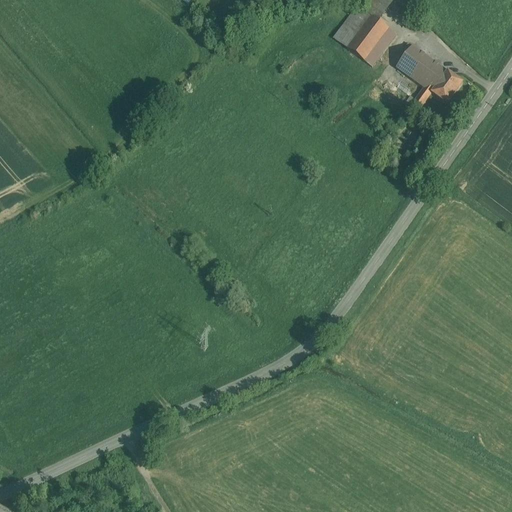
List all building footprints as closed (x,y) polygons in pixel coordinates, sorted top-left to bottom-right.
[(371,0),(362,12),(371,19),(371,18),(378,23),(394,0),(371,0)] [(371,19),(347,51),(364,63),(370,55),(378,61),(388,47),(380,41),(388,30),(378,23),(371,18),(371,19)] [(396,36),(388,30),(380,41),(388,47),(396,36)] [(408,45),(404,51),(407,54),(412,48),(408,45)] [(447,74),(412,48),(407,54),(396,70),(424,90),(431,95),(447,74)] [(378,61),(370,55),(364,63),(372,69),(378,61)] [(447,74),(431,95),(446,106),(462,85),(447,74)] [(411,107),(411,108),(418,113),(431,95),(424,90),(415,101),(411,107)] [(415,101),(410,98),(406,104),(411,107),(415,101)]
